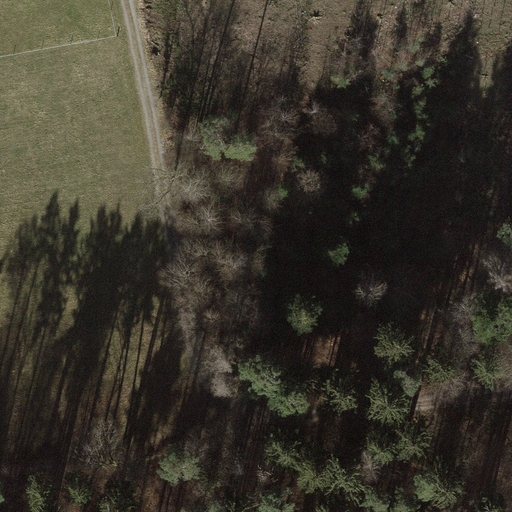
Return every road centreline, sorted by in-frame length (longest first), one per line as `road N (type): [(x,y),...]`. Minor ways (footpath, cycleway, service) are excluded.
road 1 (track): [(0,454),(511,384)]
road 2 (track): [(117,0),(206,425)]
